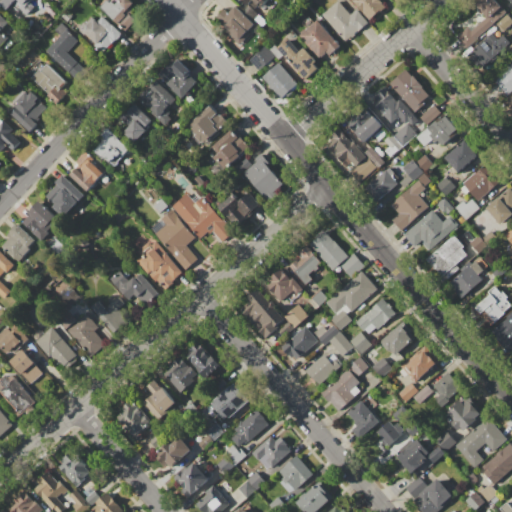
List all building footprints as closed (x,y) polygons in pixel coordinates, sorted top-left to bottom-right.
[(31,0),(29,2),(33,7),(24,16),(12,4),(6,10),(0,4),(0,0),(31,0)] [(110,4),(112,2),(115,5),(120,1),(122,0),(130,0),(133,3),(129,8),(132,8),(131,14),(128,14),(135,20),(125,32),(106,14),(107,14),(100,8),(107,1),(110,4)] [(242,1),(242,0),(266,0),(260,7),(258,5),(253,10),(265,21),(260,27),(243,11),(247,6),(242,1)] [(350,0),(378,0),(384,7),(368,20),(350,0)] [(476,0),(493,0),(506,15),(465,49),(455,37),(471,23),(474,26),(486,17),(483,14),(481,15),(477,10),(479,8),(474,2),(476,0)] [(322,15),(338,1),(350,15),(356,10),(367,23),(344,42),(322,15)] [(215,18),(224,9),(228,13),(235,6),(242,12),(257,26),(239,45),(222,29),(224,26),(215,18)] [(0,14),(8,22),(0,30),(8,37),(0,45),(0,14)] [(496,24),(508,15),(511,19),(511,21),(501,31),(496,24)] [(81,30),(79,27),(84,22),(86,24),(92,17),(94,19),(97,22),(103,16),(122,35),(114,42),(113,41),(101,53),(94,46),(96,44),(81,30)] [(317,21),(339,47),(329,56),(327,53),(319,59),(299,35),(301,34),(300,33),(304,30),(305,31),(317,21)] [(61,22),(68,29),(67,31),(77,41),(66,52),(86,72),(76,82),(45,51),(60,35),(54,29),(61,22)] [(469,52),(492,33),(498,40),(503,35),(511,46),(491,63),(488,60),(481,66),(469,52)] [(277,48),(289,38),(300,51),(304,48),(317,62),(315,64),(319,70),(305,81),(277,48)] [(269,50),(274,45),(283,56),(277,60),(269,50)] [(249,60),(264,47),(274,57),(258,71),(249,60)] [(157,75),(169,63),(171,65),(177,59),(190,72),(188,74),(196,82),(180,98),(157,75)] [(511,60),(511,89),(506,95),(494,81),(511,64),(511,62),(511,61),(511,60)] [(44,61),(66,82),(61,87),(67,93),(55,105),(46,96),(47,94),(29,76),(44,61)] [(262,77),(279,63),(297,84),(296,85),(297,87),(282,100),(262,77)] [(389,84),(405,70),(411,76),(412,75),(422,87),(421,88),(428,95),(422,100),(424,103),(414,112),(389,84)] [(154,79),(175,100),(166,109),(170,112),(167,115),(171,118),(162,128),(140,106),(142,105),(135,99),(154,79)] [(384,88),(396,102),(399,99),(418,121),(412,126),(408,121),(404,124),(398,117),(390,123),(376,107),(379,104),(374,99),(377,95),(377,94),(384,88)] [(32,92),(47,107),(37,117),(39,119),(36,122),(37,123),(29,131),(11,114),(17,108),(13,105),(25,93),(28,95),(32,92)] [(133,105),(151,122),(144,128),(147,130),(134,142),(124,132),(128,128),(119,119),(133,105)] [(419,117),(433,105),(440,113),(426,125),(419,117)] [(210,106),(219,116),(221,114),(227,122),(217,130),(219,133),(204,147),(190,131),(192,130),(188,125),(210,106)] [(365,107),(382,126),(364,142),(351,127),(360,120),(356,115),(365,107)] [(417,138),(437,120),(438,122),(446,115),(450,120),(451,119),(455,123),(453,124),(457,129),(449,135),(452,138),(442,146),(437,141),(433,144),(431,141),(425,146),(417,138)] [(0,117),(13,130),(10,133),(20,143),(11,151),(6,146),(0,152),(0,117)] [(407,124),(416,134),(402,146),(393,136),(407,124)] [(338,128),(351,143),(353,141),(357,146),(357,147),(365,157),(355,166),(351,162),(345,167),(323,142),(338,128)] [(93,151),(102,142),(101,141),(104,138),(102,135),(108,129),(129,150),(113,165),(110,162),(109,163),(103,157),(101,159),(93,151)] [(230,130),(236,137),(238,135),(248,147),(223,169),(213,157),(216,154),(210,148),(230,130)] [(390,135),(402,148),(398,151),(397,150),(389,157),(383,151),(388,147),(383,141),(390,135)] [(444,158),(464,141),(478,156),(458,173),(444,158)] [(371,147),(384,163),(378,168),(364,153),(371,147)] [(69,175),(79,166),(75,162),(85,151),(93,160),(91,162),(97,168),(99,166),(106,172),(86,192),(69,175)] [(261,153),(269,163),(266,165),(283,185),(266,201),(243,174),(255,163),(253,160),(261,153)] [(424,155),(432,164),(424,171),(415,162),(424,155)] [(245,157),(251,165),(240,174),(234,167),(245,157)] [(367,158),(375,167),(359,181),(351,172),(367,158)] [(412,160),(423,172),(413,181),(412,180),(403,188),(398,183),(407,175),(401,168),(412,160)] [(462,184),(485,163),(491,170),(500,162),(505,167),(495,176),(500,181),(477,201),(462,184)] [(364,188),(385,170),(386,171),(388,168),(399,181),(375,202),(364,188)] [(417,178),(423,173),(431,182),(425,187),(417,178)] [(62,175),(85,198),(64,219),(53,207),(54,206),(45,197),(56,185),(54,183),(62,175)] [(197,176),(204,183),(199,188),(192,180),(197,176)] [(445,177),(454,188),(445,196),(436,185),(445,177)] [(417,181),(424,189),(418,194),(428,206),(400,230),(391,220),(398,214),(390,205),(417,181)] [(486,208),(509,188),(511,191),(511,213),(500,224),(486,208)] [(218,206),(233,194),(239,201),(249,193),(260,205),(238,224),(230,215),(227,217),(218,206)] [(172,207),(187,194),(192,200),(198,195),(201,198),(202,197),(222,220),(223,219),(227,225),(228,223),(233,229),(220,240),(212,231),(209,234),(207,232),(199,239),(172,207)] [(444,198),(453,209),(447,215),(444,212),(443,213),(436,205),(444,198)] [(152,206),(161,199),(167,206),(159,214),(152,206)] [(454,208),(462,201),(465,205),(471,200),(479,208),(465,220),(454,208)] [(39,201),(59,220),(48,231),(49,233),(41,241),(23,222),(30,215),(28,213),(39,201)] [(403,235),(431,209),(442,222),(450,216),(458,225),(428,251),(422,244),(424,242),(422,240),(413,247),(403,235)] [(152,229),(162,220),(160,219),(171,210),(195,238),(186,245),(197,258),(185,268),(152,229)] [(17,224),(34,241),(28,248),(30,249),(17,262),(1,247),(9,239),(6,235),(17,224)] [(511,226),(503,234),(511,245),(511,226)] [(309,244),(325,230),(349,258),(353,254),(364,266),(350,278),(339,266),(333,271),(309,244)] [(481,238),(490,231),(496,238),(488,245),(481,238)] [(453,235),(464,247),(461,250),(466,256),(455,265),(458,269),(447,279),(444,275),(442,277),(435,269),(434,270),(425,260),(453,235)] [(469,244),(478,236),(486,246),(477,253),(469,244)] [(156,241),(182,273),(168,284),(162,277),(155,282),(137,260),(142,255),(138,251),(149,241),(152,245),(156,241)] [(288,267),(296,260),(298,262),(301,259),(297,254),(306,246),(320,262),(317,265),(319,267),(315,271),(313,270),(308,274),(312,278),(304,286),(288,267)] [(0,251),(20,271),(8,283),(1,276),(0,277),(0,280),(11,291),(4,298),(0,294),(0,251)] [(448,283),(460,273),(458,271),(469,261),(471,264),(474,261),(482,271),(477,275),(481,279),(461,297),(448,283)] [(280,269),(290,280),(292,278),(303,290),(297,295),(293,291),(275,306),(267,296),(271,293),(269,291),(273,287),(267,280),(280,269)] [(110,279),(120,270),(129,281),(134,277),(136,279),(142,274),(159,295),(145,306),(135,295),(128,300),(110,279)] [(361,272),(377,289),(351,312),(349,310),(345,314),(351,320),(339,330),(329,319),(335,314),(325,303),(361,272)] [(45,305),(69,285),(79,297),(66,308),(75,320),(65,329),(45,305)] [(475,307),(490,294),(488,292),(494,287),(500,293),(502,292),(507,298),(505,300),(511,307),(490,325),(475,307)] [(257,289),(285,321),(264,340),(239,311),(248,303),(245,299),(257,289)] [(319,290),(327,299),(318,306),(310,298),(319,290)] [(91,307),(97,301),(104,309),(118,297),(126,305),(120,310),(129,321),(113,334),(91,307)] [(382,299),(387,304),(388,303),(391,307),(390,308),(395,314),(376,330),(374,328),(366,335),(355,322),(382,299)] [(27,313),(29,311),(24,305),(29,301),(34,307),(38,304),(48,316),(37,325),(27,313)] [(297,304),(308,317),(294,329),(284,316),(297,304)] [(511,310),(511,349),(508,353),(490,333),(507,318),(505,316),(511,310)] [(67,331),(87,314),(98,328),(94,331),(104,344),(89,356),(67,331)] [(288,322),(292,327),(282,336),(277,331),(288,322)] [(382,340),(391,332),(392,334),(404,323),(412,332),(410,333),(414,339),(394,356),(384,345),(386,344),(382,340)] [(313,333),(322,325),(327,331),(334,326),(339,332),(323,345),(313,333)] [(0,344),(0,334),(8,328),(11,332),(16,327),(18,329),(19,328),(29,339),(15,351),(13,349),(8,354),(0,344)] [(51,327),(56,333),(57,332),(76,354),(60,368),(50,356),(48,357),(30,335),(39,327),(44,333),(51,327)] [(304,327),(317,341),(295,359),(293,356),(290,359),(281,348),(304,327)] [(340,332),(352,346),(341,356),(329,342),(340,332)] [(360,332),(371,345),(360,355),(349,342),(360,332)] [(197,341),(211,357),(214,354),(222,363),(204,379),(185,357),(189,353),(186,351),(197,341)] [(406,363),(425,347),(433,356),(430,359),(435,364),(414,382),(407,373),(411,370),(406,363)] [(23,350),(42,373),(30,384),(10,361),(23,350)] [(304,371),(323,354),(327,359),(332,355),(341,365),(317,385),(304,371)] [(179,357),(188,368),(190,366),(197,374),(191,379),(193,381),(180,393),(164,374),(169,369),(167,367),(171,363),(172,363),(179,357)] [(348,367),(359,357),(368,368),(357,377),(348,367)] [(372,367),(382,357),(392,368),(381,378),(372,367)] [(347,369),(359,382),(354,386),(359,392),(336,412),(320,393),(347,369)] [(447,372),(462,389),(441,408),(434,400),(440,394),(432,385),(447,372)] [(0,394),(0,379),(5,375),(8,378),(12,374),(35,402),(19,416),(0,394)] [(221,377),(227,384),(215,394),(209,388),(221,377)] [(153,380),(161,390),(163,388),(176,404),(156,421),(141,404),(150,397),(143,389),(153,380)] [(210,403),(235,383),(250,400),(229,418),(227,416),(223,419),(210,403)] [(411,383),(417,390),(403,402),(397,395),(411,383)] [(426,385),(432,392),(418,405),(411,397),(426,385)] [(466,393),(483,413),(462,431),(460,428),(457,430),(450,423),(453,420),(446,411),(466,393)] [(131,400),(150,421),(134,435),(118,417),(124,412),(121,408),(131,400)] [(360,401),(378,421),(359,438),(352,430),(356,426),(354,423),(355,422),(347,413),(360,401)] [(402,407),(407,413),(397,421),(392,415),(402,407)] [(0,409),(13,425),(0,436),(0,409)] [(256,410),(268,424),(248,441),(246,439),(237,447),(230,438),(236,433),(233,429),(237,426),(236,424),(241,420),(242,422),(256,410)] [(455,446),(488,418),(507,439),(493,452),(485,443),(476,451),(483,460),(474,468),(455,446)] [(376,432),(388,422),(393,427),(397,423),(404,431),(388,445),(387,444),(384,446),(379,440),(381,438),(376,432)] [(216,423),(223,432),(213,441),(205,432),(216,423)] [(405,429),(411,424),(417,430),(411,436),(405,429)] [(446,430),(456,442),(445,452),(434,440),(446,430)] [(149,440),(159,432),(166,440),(156,448),(149,440)] [(207,435),(213,442),(203,450),(198,443),(207,435)] [(179,436),(182,439),(184,438),(192,448),(170,468),(167,464),(163,467),(155,457),(159,453),(158,452),(166,446),(165,445),(170,441),(172,443),(179,436)] [(251,452),(271,436),(275,441),(280,437),(287,445),(286,446),(290,452),(271,467),(270,466),(266,469),(259,459),(258,460),(251,452)] [(417,439),(429,453),(425,456),(427,459),(410,474),(396,458),(417,439)] [(509,443),(511,446),(511,467),(493,484),(480,468),(509,443)] [(224,452),(233,444),(236,447),(235,448),(237,450),(240,448),(246,455),(235,464),(224,452)] [(438,446),(444,453),(433,462),(427,456),(438,446)] [(71,451),(90,475),(75,487),(58,466),(62,463),(60,461),(71,451)] [(296,455),(313,475),(295,491),(288,482),(285,484),(281,479),(283,477),(278,471),(296,455)] [(225,456),(233,465),(224,473),(216,464),(225,456)] [(194,463),(209,479),(187,498),(184,494),(187,491),(179,483),(178,484),(176,481),(178,479),(176,477),(182,471),(183,472),(194,463)] [(47,472),(57,483),(61,480),(69,490),(63,495),(61,493),(56,497),(60,502),(51,510),(33,489),(37,486),(34,483),(47,472)] [(247,479),(256,472),(265,481),(256,489),(247,479)] [(471,472),(478,479),(471,485),(465,478),(471,472)] [(422,511),(404,490),(419,477),(428,487),(437,479),(452,496),(449,498),(451,500),(437,511),(422,511)] [(247,481),(255,490),(246,498),(238,489),(247,481)] [(318,483),(325,491),(326,490),(333,498),(315,511),(307,511),(306,510),(304,511),(295,502),(318,483)] [(489,484),(498,493),(495,496),(498,499),(493,504),(491,502),(488,504),(476,490),(480,485),(483,489),(489,484)] [(213,486),(230,504),(221,511),(203,511),(197,505),(207,495),(205,493),(213,486)] [(83,511),(69,496),(75,490),(89,507),(83,511)] [(10,511),(8,509),(15,504),(12,501),(16,498),(17,498),(25,491),(34,502),(36,500),(42,508),(36,511),(10,511)] [(85,499),(94,491),(99,498),(90,505),(85,499)] [(475,492),(484,502),(476,510),(470,506),(469,508),(466,506),(467,504),(464,501),(475,492)] [(107,493),(123,511),(91,511),(90,510),(97,505),(95,503),(107,493)] [(252,511),(244,503),(255,494),(264,505),(256,511),(252,511)] [(278,497),(285,505),(277,511),(275,511),(269,505),(278,497)] [(511,511),(501,511),(499,509),(506,503),(511,509),(511,511)]
